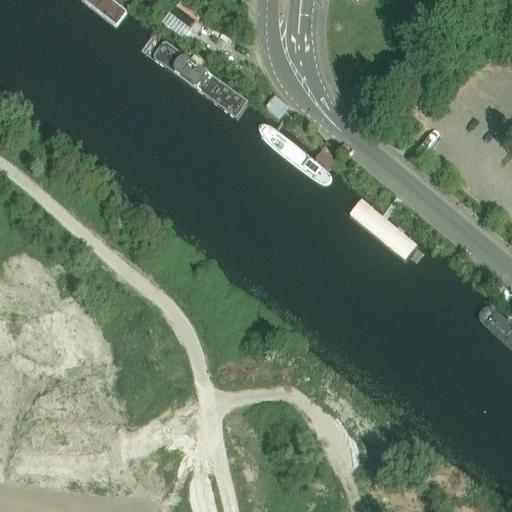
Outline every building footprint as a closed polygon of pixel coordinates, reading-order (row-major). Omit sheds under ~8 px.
[(110,0),(77,0),(117,31),(130,15),(110,0)] [(164,44),(150,62),(236,128),(250,110),(164,44)] [(267,118),(256,132),(327,190),(338,176),(267,118)] [(347,181),(337,193),(400,245),(410,233),(347,181)] [(418,239),(408,252),(469,302),(479,290),(418,239)] [(511,318),(492,301),(479,317),(511,345),(511,318)]
